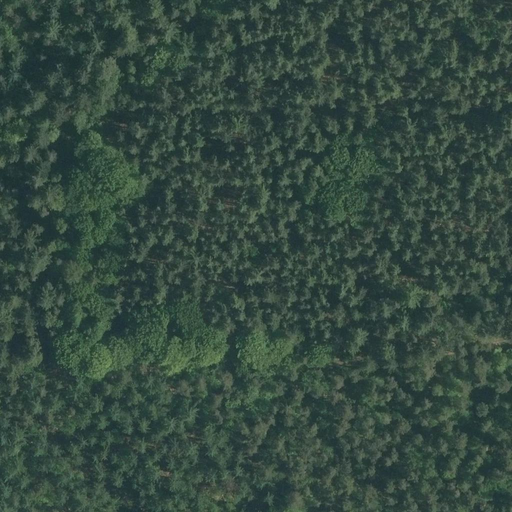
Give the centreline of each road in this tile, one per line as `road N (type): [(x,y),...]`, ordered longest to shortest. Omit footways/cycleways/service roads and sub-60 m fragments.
road 1 (track): [(0,119),(211,0)]
road 2 (track): [(306,511),(142,350)]
